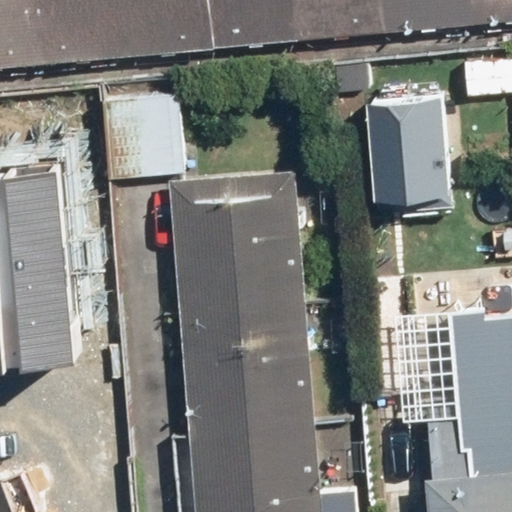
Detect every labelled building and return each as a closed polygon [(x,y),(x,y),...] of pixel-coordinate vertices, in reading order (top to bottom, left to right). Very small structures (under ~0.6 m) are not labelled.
[(511,0),(0,0),(0,69),(511,22),(511,0)] [(456,76),(380,82),(389,190),(465,183),(456,76)] [(0,102),(0,162),(53,156),(45,97),(0,102)] [(0,357),(72,352),(58,161),(0,165),(0,357)] [(324,483),(298,162),(172,172),(199,511),(355,511),(353,480),(324,483)] [(170,209),(124,210),(126,361),(173,360),(170,209)] [(511,511),(511,294),(462,301),(476,410),(431,416),(437,468),(429,469),(434,511),(511,511)] [(417,381),(374,385),(383,489),(426,485),(417,381)] [(0,511),(26,511),(25,488),(0,489),(0,511)]
